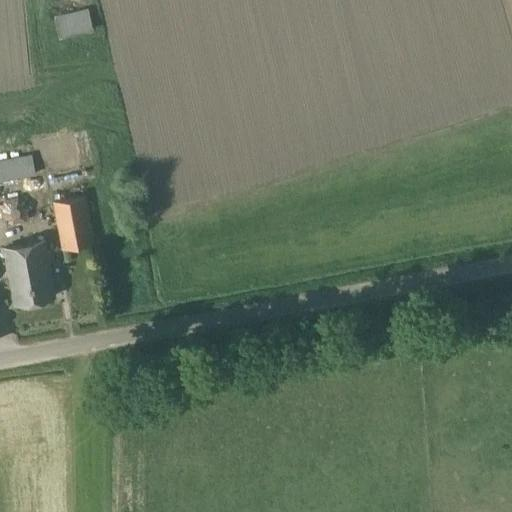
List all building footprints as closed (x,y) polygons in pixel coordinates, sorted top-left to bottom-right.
[(58,34),(93,25),(88,6),(53,15),(58,34)] [(0,178),(35,172),(31,154),(0,159),(0,178)] [(65,247),(95,243),(87,196),(57,201),(65,247)] [(0,212),(0,225),(18,223),(16,210),(0,212)] [(15,303),(55,295),(45,240),(5,248),(15,303)]
